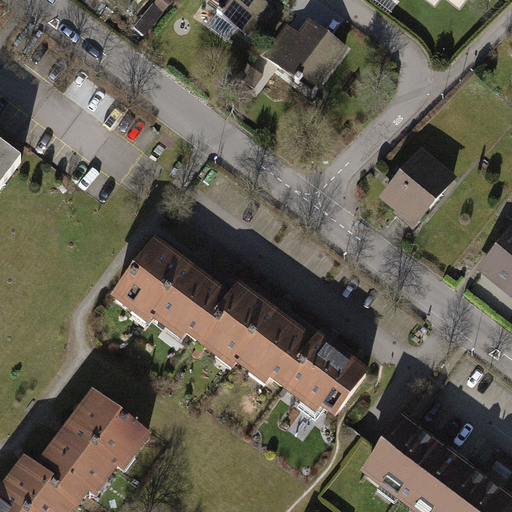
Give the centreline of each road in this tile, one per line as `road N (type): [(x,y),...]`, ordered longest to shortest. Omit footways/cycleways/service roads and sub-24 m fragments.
road 1 (residential): [(312,206),(39,0)]
road 2 (residential): [(341,0),(404,47),(419,68),(422,94),(312,206)]
road 3 (residential): [(511,359),(312,206)]
